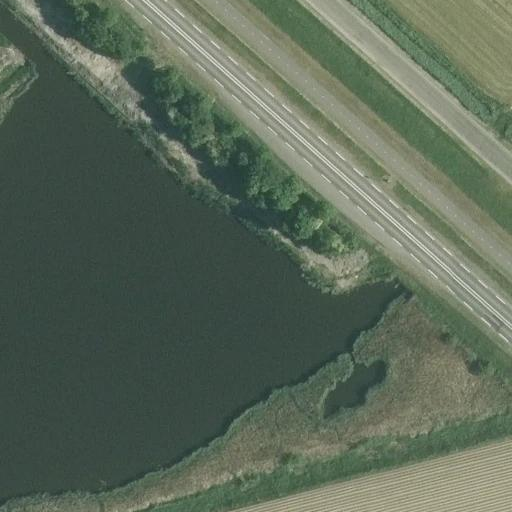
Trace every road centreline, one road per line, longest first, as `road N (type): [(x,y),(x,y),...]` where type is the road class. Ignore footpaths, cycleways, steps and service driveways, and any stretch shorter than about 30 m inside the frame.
road 1 (primary): [(511,324),(143,0)]
road 2 (unclassified): [(511,171),(318,0)]
